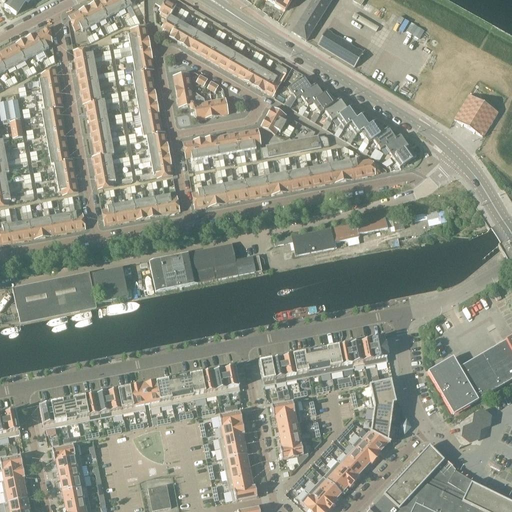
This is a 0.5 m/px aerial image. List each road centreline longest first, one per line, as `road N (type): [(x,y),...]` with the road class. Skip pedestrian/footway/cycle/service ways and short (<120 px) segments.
road 1 (residential): [(0,287),(415,195),(431,184)]
road 2 (tertiary): [(459,157),(245,20)]
road 3 (residential): [(186,220),(407,178),(431,184)]
road 4 (residential): [(92,236),(54,11)]
road 5 (residential): [(21,386),(241,342)]
road 6 (residential): [(171,133),(248,120),(259,103),(173,50),(157,58)]
road 7 (residential): [(241,342),(400,312)]
road 8 (residential): [(241,342),(273,499)]
road 9 (residential): [(46,511),(21,386)]
road 10 (residential): [(400,312),(445,301),(511,262)]
road 11 (residential): [(428,429),(409,392),(400,312)]
